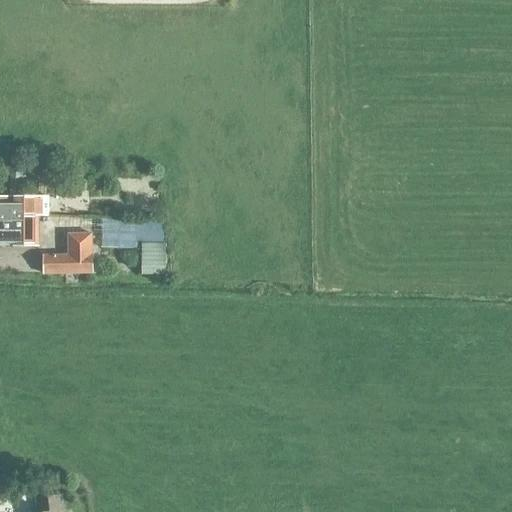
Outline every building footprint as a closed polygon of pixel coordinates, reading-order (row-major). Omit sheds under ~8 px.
[(28,177),(42,177),(42,164),(28,164),(28,177)] [(10,165),(10,182),(25,182),(26,165),(10,165)] [(38,215),(38,216),(49,216),(49,197),(0,197),(0,221),(10,221),(10,223),(24,223),(24,215),(38,215)] [(10,221),(0,221),(0,244),(38,245),(38,216),(38,215),(24,215),(24,223),(10,223),(10,221)] [(92,273),(92,255),(91,255),(91,234),(68,234),(68,255),(43,256),(44,274),(92,273)] [(165,275),(166,244),(142,243),(142,275),(165,275)] [(124,251),(124,262),(140,262),(141,251),(124,251)] [(59,511),(60,511),(64,511),(62,495),(37,498),(38,511),(59,511)]
